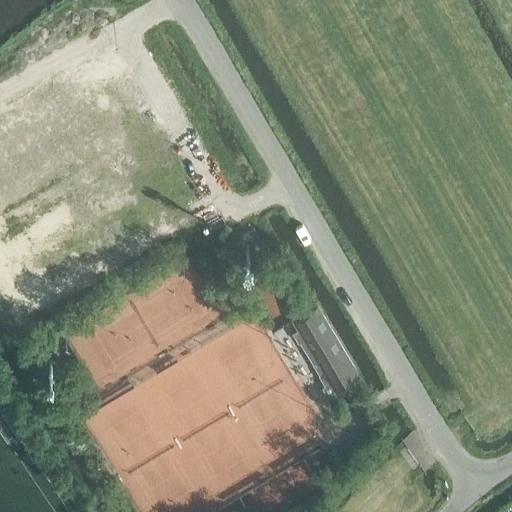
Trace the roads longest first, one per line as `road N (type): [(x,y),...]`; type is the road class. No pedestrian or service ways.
road 1 (residential): [(477,491),(181,0)]
road 2 (track): [(0,71),(67,24),(107,15),(141,21)]
